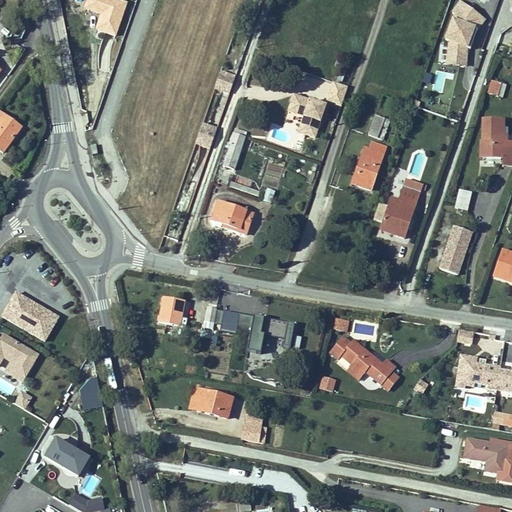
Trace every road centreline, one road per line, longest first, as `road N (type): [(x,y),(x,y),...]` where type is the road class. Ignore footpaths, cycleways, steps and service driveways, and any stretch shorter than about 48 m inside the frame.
road 1 (residential): [(511,324),(194,272),(116,250)]
road 2 (unknown): [(285,287),(385,0)]
road 3 (unknown): [(499,32),(403,306)]
road 4 (unknown): [(171,265),(266,0)]
road 5 (secondary): [(94,270),(138,511)]
road 6 (unknown): [(93,207),(115,187),(99,133),(145,0)]
road 7 (unknown): [(130,469),(288,494),(310,510)]
road 8 (secondary): [(39,0),(64,176)]
